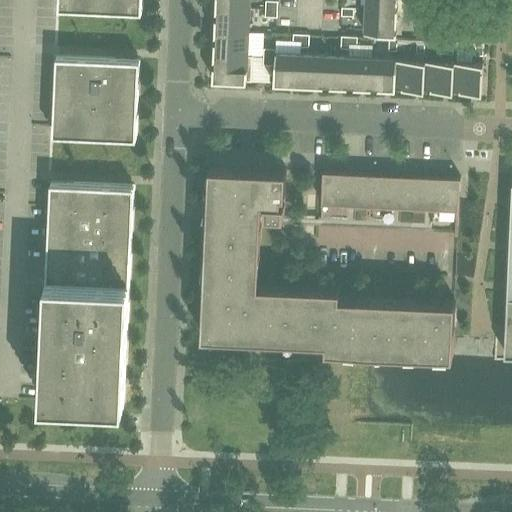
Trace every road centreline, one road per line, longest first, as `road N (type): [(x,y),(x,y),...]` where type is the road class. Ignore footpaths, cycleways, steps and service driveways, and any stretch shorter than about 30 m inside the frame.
road 1 (residential): [(155,498),(173,113)]
road 2 (residential): [(173,113),(511,129)]
road 3 (primary): [(364,507),(155,498)]
road 4 (primary): [(155,498),(0,491)]
